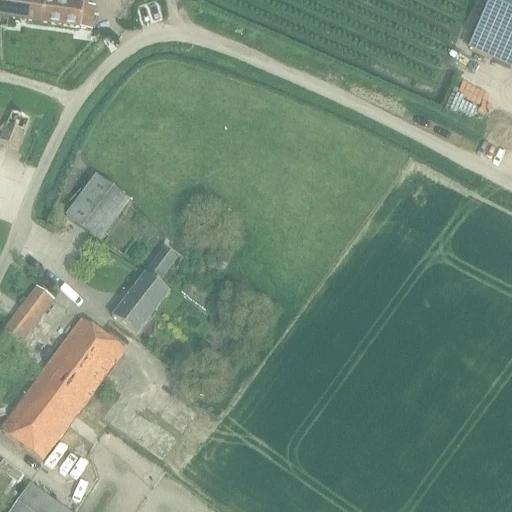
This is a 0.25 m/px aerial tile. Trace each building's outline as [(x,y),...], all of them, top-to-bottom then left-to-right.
[(0,0),(0,17),(90,30),(94,6),(87,5),(87,0),(81,0),(81,5),(46,0),(0,0)] [(511,0),(491,0),(469,51),(511,70),(511,0)] [(0,143),(16,150),(28,121),(11,113),(0,138),(0,143)] [(492,155),(511,162),(511,148),(496,143),(492,155)] [(98,241),(127,202),(95,178),(65,217),(98,241)] [(157,284),(176,259),(163,250),(111,318),(135,336),(168,293),(157,284)] [(19,344),(52,301),(35,288),(3,331),(19,344)] [(83,408),(124,352),(81,321),(40,376),(83,408)] [(0,432),(41,463),(83,408),(40,376),(0,429),(0,432)] [(64,511),(28,486),(9,511),(64,511)]
